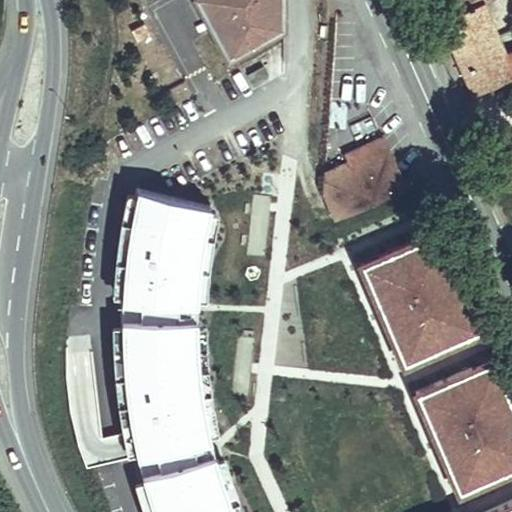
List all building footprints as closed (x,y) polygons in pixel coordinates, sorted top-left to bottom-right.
[(195,0),(221,47),(229,43),(235,53),(284,27),(284,0),(195,0)] [(430,0),(438,18),(455,0),(430,0)] [(476,44),(496,35),(482,3),(486,0),(456,0),(466,9),(440,21),(463,74),(485,65),(476,44)] [(485,65),(463,74),(472,94),(511,77),(511,49),(504,53),(496,35),(476,44),(485,65)] [(235,53),(229,43),(221,47),(227,57),(235,53)] [(268,76),(263,66),(247,75),(252,84),(268,76)] [(325,173),(324,189),(337,218),(404,187),(381,137),(345,153),(349,162),(325,173)] [(126,195),(120,219),(114,218),(112,254),(105,286),(111,287),(110,308),(188,311),(191,231),(196,211),(126,195)] [(432,237),(356,265),(395,368),(471,340),(432,237)] [(103,409),(109,409),(117,446),(122,465),(210,444),(197,387),(196,328),(102,329),(103,409)] [(511,441),(480,365),(410,393),(451,495),(511,470),(511,441)] [(133,511),(233,511),(216,458),(125,485),(133,511)] [(511,511),(511,500),(485,511),(511,511)]
